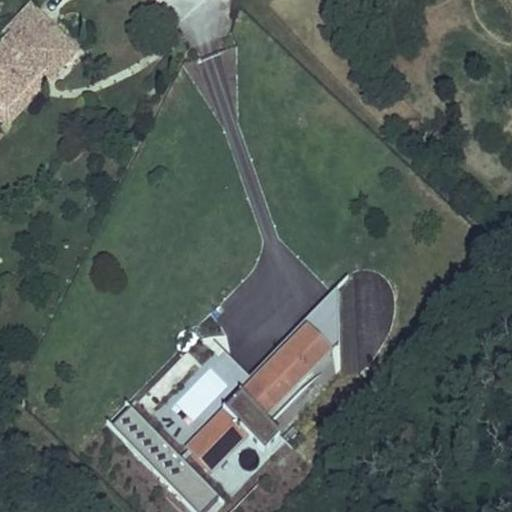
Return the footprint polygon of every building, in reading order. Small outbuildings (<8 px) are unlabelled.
[(27,4),(0,32),(5,37),(0,42),(0,106),(3,109),(40,70),(47,77),(65,59),(41,37),(51,26),(46,21),(31,7),(27,4)] [(74,49),(51,26),(41,37),(65,59),(74,49)] [(47,77),(40,70),(3,109),(0,106),(0,121),(2,124),(47,77)] [(302,370),(323,349),(327,345),(305,323),(302,327),(280,349),(302,370)] [(238,395),(186,447),(211,472),(246,437),(262,453),(278,437),(257,415),(302,370),(280,349),(249,379),(223,353),(209,367),(238,395)] [(128,405),(108,425),(192,511),(216,511),(224,504),(128,405)]
